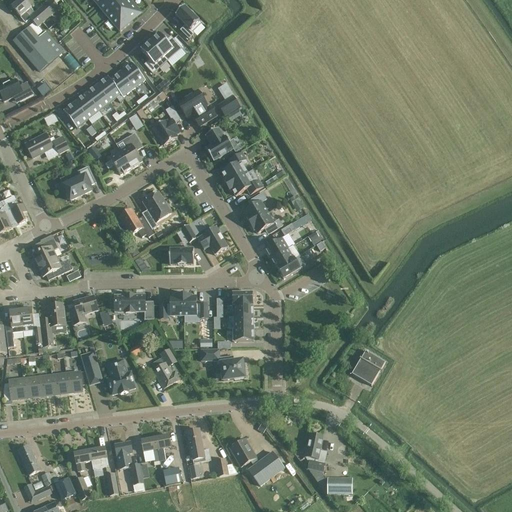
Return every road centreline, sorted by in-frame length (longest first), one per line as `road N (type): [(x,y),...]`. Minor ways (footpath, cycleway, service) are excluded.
road 1 (residential): [(46,229),(181,156),(193,163),(259,275)]
road 2 (residential): [(277,402),(0,434)]
road 3 (residential): [(259,275),(30,294)]
road 4 (residential): [(48,103),(104,67),(173,0)]
road 5 (unclassified): [(455,511),(358,423)]
road 6 (residential): [(259,275),(274,303),(277,402)]
